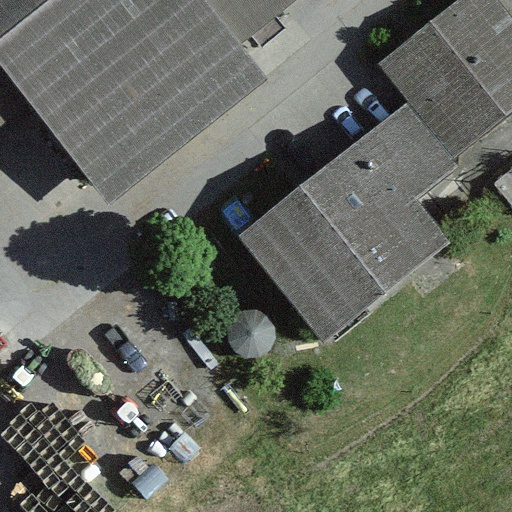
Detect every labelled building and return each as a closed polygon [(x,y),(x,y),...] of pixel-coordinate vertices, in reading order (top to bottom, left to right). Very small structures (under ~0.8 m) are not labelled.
[(0,0),(0,42),(49,106),(129,209),(293,83),(250,33),(225,0),(0,0)] [(225,0),(250,33),(293,0),(225,0)] [(511,1),(511,0),(467,0),(394,59),(477,155),(511,125),(511,1)] [(0,144),(49,106),(0,42),(0,144)] [(419,90),(250,237),(345,345),(465,240),(428,197),(477,155),(419,90)]
